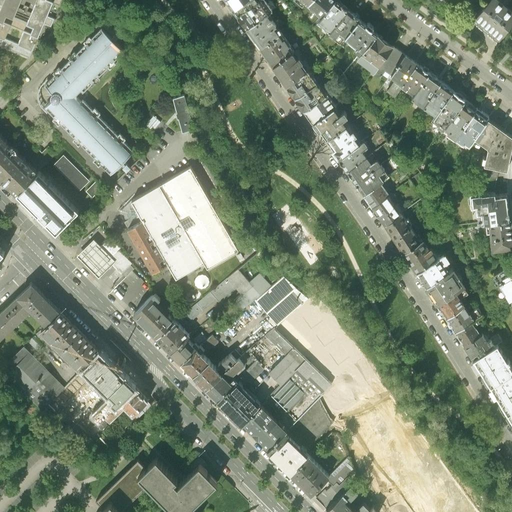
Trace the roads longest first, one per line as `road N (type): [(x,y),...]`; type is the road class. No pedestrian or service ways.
road 1 (residential): [(212,0),(511,444)]
road 2 (primary): [(308,511),(47,247)]
road 3 (primary): [(32,261),(280,511)]
road 4 (residential): [(391,0),(511,90)]
